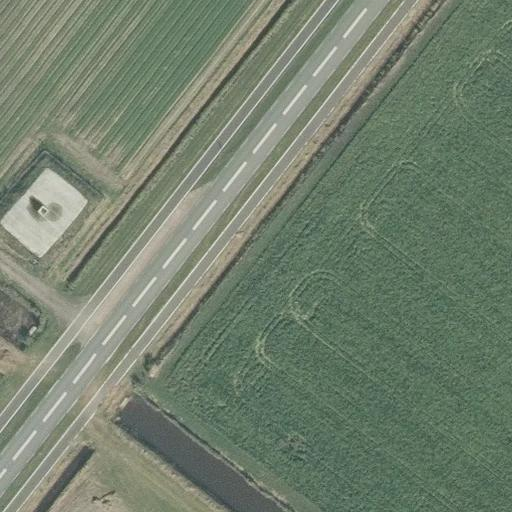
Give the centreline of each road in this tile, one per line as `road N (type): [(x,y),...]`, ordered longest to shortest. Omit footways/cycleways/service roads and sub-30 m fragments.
road 1 (secondary): [(0,478),(373,0)]
road 2 (track): [(145,382),(0,270)]
